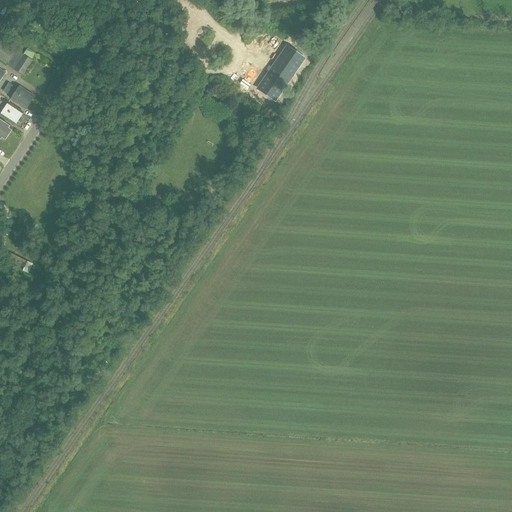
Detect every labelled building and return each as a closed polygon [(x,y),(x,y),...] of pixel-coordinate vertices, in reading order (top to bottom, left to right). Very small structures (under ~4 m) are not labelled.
[(10,11),(0,25),(0,26),(9,34),(20,17),(10,11)] [(19,50),(0,35),(0,58),(8,64),(19,50)] [(33,60),(32,60),(36,54),(27,49),(23,55),(18,51),(7,65),(23,75),(33,60)] [(275,63),(258,89),(275,101),(304,59),(291,50),(279,66),(275,63)] [(9,83),(6,87),(30,103),(35,96),(19,86),(18,89),(9,83)] [(26,109),(30,103),(6,87),(3,91),(13,97),(11,99),(26,109)] [(209,87),(204,93),(210,99),(215,92),(209,87)] [(0,100),(0,106),(19,119),(23,112),(8,103),(7,105),(0,100)] [(19,119),(0,106),(0,111),(2,112),(0,114),(0,115),(15,125),(19,119)] [(0,129),(8,135),(13,129),(0,120),(0,129)] [(0,138),(4,141),(8,135),(0,129),(0,138)]
